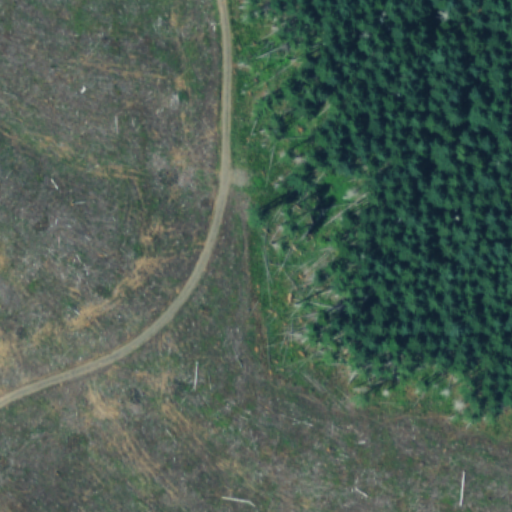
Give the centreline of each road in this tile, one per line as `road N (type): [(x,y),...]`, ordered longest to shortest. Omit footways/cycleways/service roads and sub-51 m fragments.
road 1 (residential): [(224,0),(228,130),(251,334),(241,444),(224,511)]
road 2 (residential): [(511,431),(460,416),(435,385),(420,0)]
